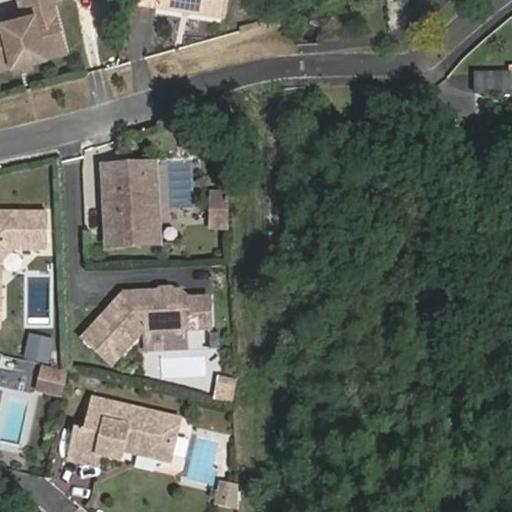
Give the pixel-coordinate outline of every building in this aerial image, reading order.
[(21,0),(26,19),(0,24),(0,70),(66,54),(54,6),(61,5),(59,0),(21,0)] [(156,0),(155,8),(220,18),(223,0),(156,0)] [(511,93),(511,73),(476,74),(476,94),(511,93)] [(155,166),(135,167),(135,169),(124,175),(123,173),(106,181),(113,191),(106,193),(109,245),(142,244),(142,240),(150,239),(153,243),(161,234),(145,219),(157,213),(155,166)] [(216,199),(215,208),(230,208),(231,199),(216,199)] [(230,208),(215,208),(215,229),(230,229),(230,208)] [(0,313),(2,313),(2,262),(14,250),(48,251),(49,213),(0,212),(0,313)] [(170,294),(163,295),(159,292),(125,293),(84,338),(112,365),(143,332),(188,330),(212,328),(210,298),(188,299),(180,291),(174,291),(170,294)] [(188,330),(143,332),(144,352),(189,350),(188,330)] [(66,374),(43,369),(41,380),(64,385),(66,374)] [(212,400),(233,403),(237,379),(217,375),(212,400)] [(41,380),(39,390),(61,395),(64,385),(41,380)] [(99,466),(101,455),(120,459),(122,450),(170,461),(179,420),(94,400),(86,432),(77,430),(71,459),(99,466)] [(223,487),(215,485),(215,506),(224,508),(223,487)] [(223,487),(224,508),(237,511),(236,490),(223,487)]
